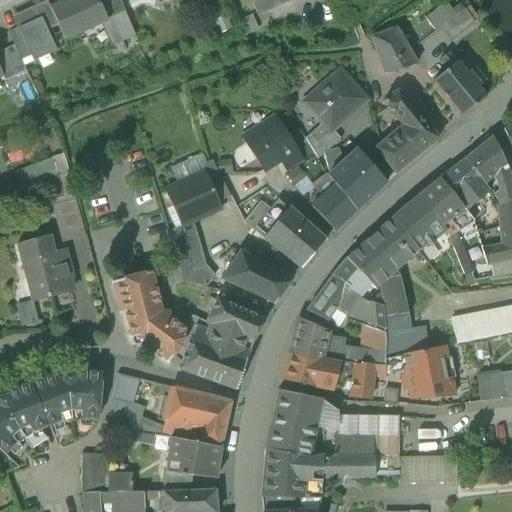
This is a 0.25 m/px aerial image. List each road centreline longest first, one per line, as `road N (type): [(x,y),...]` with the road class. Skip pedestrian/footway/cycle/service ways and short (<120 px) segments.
road 1 (residential): [(254,403),(282,325),(320,270),(371,215),(486,118)]
road 2 (residential): [(254,403),(83,355),(0,369)]
